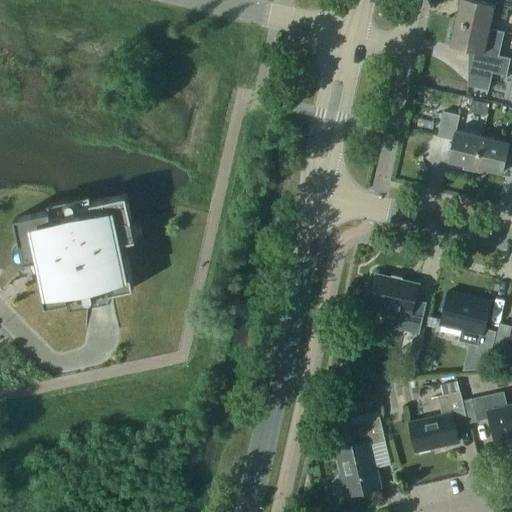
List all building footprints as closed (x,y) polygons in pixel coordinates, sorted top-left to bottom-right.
[(506,18),(508,7),(511,8),(511,0),(486,0),(486,2),(477,0),(460,0),(455,20),(489,28),(492,15),(506,18)] [(503,31),(489,28),(455,20),(450,44),(476,50),(467,81),(488,87),(491,72),(506,75),(510,57),(497,55),(503,31)] [(469,111),(487,115),(489,103),(472,99),(469,111)] [(462,169),(474,171),(482,136),(456,129),(459,115),(443,111),(437,136),(453,139),(448,160),(464,164),(462,169)] [(507,152),(511,152),(511,126),(511,127),(508,142),(482,136),(474,171),(485,174),(486,169),(502,173),(507,152)] [(127,193),(104,198),(14,217),(23,262),(31,261),(35,269),(37,268),(45,306),(134,287),(124,241),(136,239),(127,193)] [(386,325),(419,333),(426,302),(414,299),(418,284),(376,274),(369,303),(390,308),(386,325)] [(484,329),(490,301),(448,291),(440,323),(461,328),(459,340),(477,344),(475,351),(490,355),(495,332),(484,329)] [(511,325),(499,323),(493,348),(511,352),(511,325)] [(409,356),(416,358),(421,340),(413,338),(409,356)] [(443,395),(460,391),(457,380),(441,384),(443,395)] [(409,422),(415,450),(458,440),(453,418),(465,415),(460,391),(443,395),(438,396),(443,414),(409,422)] [(503,391),(471,398),(476,419),(489,416),(494,440),(511,436),(511,404),(506,406),(503,391)] [(336,448),(347,495),(380,487),(369,440),(384,437),(379,416),(353,422),(358,443),(336,448)]
